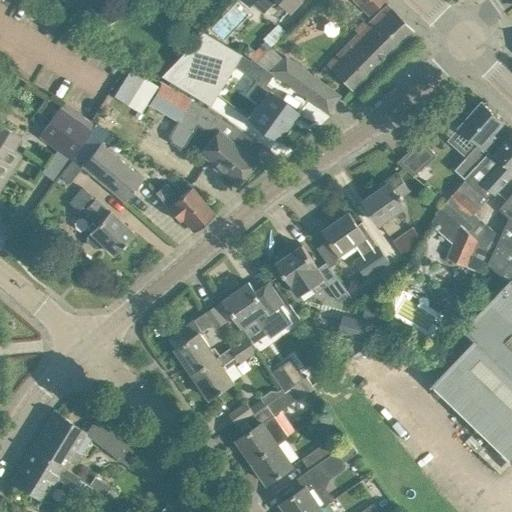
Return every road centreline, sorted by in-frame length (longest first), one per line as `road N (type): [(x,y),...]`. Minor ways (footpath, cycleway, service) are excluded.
road 1 (tertiary): [(91,341),(460,32)]
road 2 (residential): [(242,511),(217,468),(91,341)]
road 3 (tertiary): [(0,460),(15,424),(91,341)]
